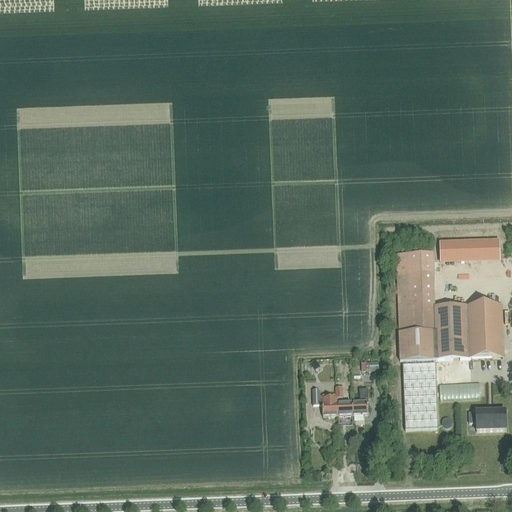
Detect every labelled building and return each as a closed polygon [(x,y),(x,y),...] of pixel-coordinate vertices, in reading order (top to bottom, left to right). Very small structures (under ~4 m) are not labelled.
[(395,276),(399,363),(502,359),(501,307),(433,309),(432,275),(431,255),(395,256),(395,276)] [(455,280),(456,289),(464,288),(464,280),(455,280)] [(365,364),(365,373),(378,373),(377,364),(365,364)] [(434,367),(402,368),(404,433),(436,431),(434,367)] [(367,417),(367,404),(368,404),(367,391),(359,391),(359,405),(352,405),(352,418),(367,417)] [(336,400),(335,400),(319,400),(319,392),(311,393),(312,408),(321,408),(322,419),(337,418),(337,406),(336,400)] [(337,418),(352,418),(352,405),(337,406),(337,418)] [(505,432),(504,413),(475,414),(475,415),(468,415),(468,425),(475,425),(475,433),(505,432)] [(449,420),(446,420),(444,421),(442,422),(441,424),(442,427),(443,429),(444,430),(447,431),(449,430),(451,429),(452,427),(452,424),(451,422),(449,420)]
